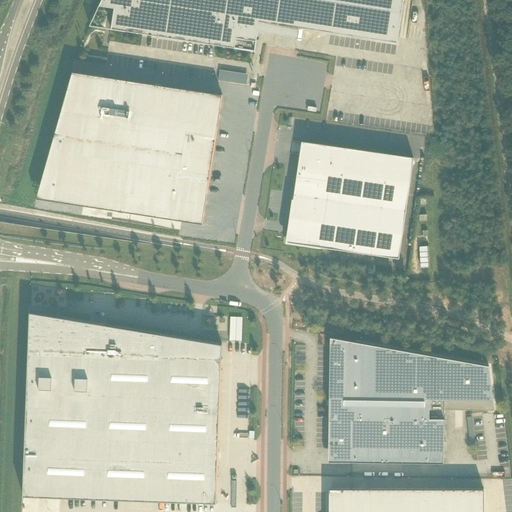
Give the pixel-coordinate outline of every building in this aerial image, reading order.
[(101,0),(99,6),(114,8),(111,29),(254,51),(259,21),(397,43),(403,0),(101,0)] [(248,83),(249,72),(220,70),(220,80),(248,83)] [(45,167),(36,199),(72,204),(202,224),(209,180),(215,138),(222,95),(72,71),(45,167)] [(399,259),(413,158),(301,141),(287,242),(399,259)] [(429,267),(428,246),(419,247),(420,268),(429,267)] [(114,306),(116,294),(84,290),(82,301),(77,300),(77,301),(67,300),(65,315),(98,319),(99,313),(98,313),(99,305),(114,306)] [(130,304),(151,305),(151,298),(120,297),(120,309),(130,309),(130,304)] [(187,314),(188,304),(155,302),(154,321),(158,322),(159,313),(187,314)] [(218,305),(195,304),(194,313),(217,315),(218,305)] [(29,339),(23,496),(216,503),(222,344),(105,325),(105,323),(104,323),(104,325),(92,323),(91,323),(61,318),(29,313),(29,339)] [(242,340),(243,316),(231,316),(230,340),(242,340)] [(494,410),(489,366),(330,338),(328,448),(353,448),(352,462),(443,464),(444,410),(494,410)] [(329,489),(328,511),(483,511),(483,489),(329,489)]
